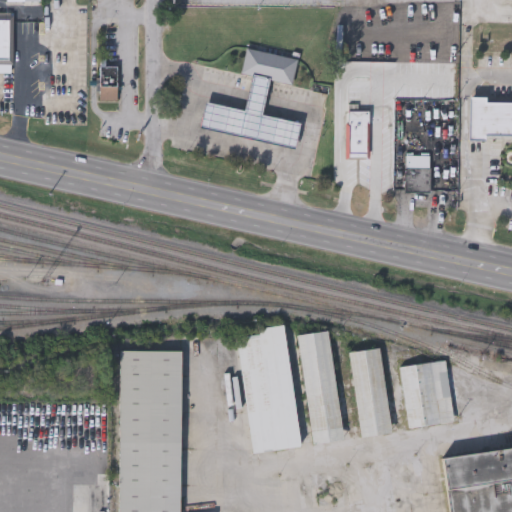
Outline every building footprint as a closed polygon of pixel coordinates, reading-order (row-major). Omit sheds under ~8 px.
[(0,69),(0,10),(13,10),(12,69),(0,69)] [(251,74),(241,72),(246,47),(297,57),(292,82),(269,78),(251,74)] [(99,99),(99,57),(106,57),(106,64),(116,64),(116,99),(99,99)] [(269,78),(262,114),(300,121),(295,146),(200,127),(205,101),(244,109),(251,74),(269,78)] [(472,113),(473,97),(492,97),(492,102),(511,102),(511,135),(490,135),(491,139),(474,140),(472,113)] [(370,112),(369,159),(348,159),(348,112),(370,112)] [(429,158),(429,168),(407,168),(407,158),(429,158)] [(300,446),(252,452),(237,336),(260,333),(259,326),(285,323),(300,446)] [(343,438),(313,442),(298,333),(329,329),(343,438)] [(391,432),(359,436),(349,350),(381,346),(391,432)] [(120,511),(121,349),(182,349),(180,511),(120,511)] [(454,420),(409,426),(401,364),(447,359),(454,420)] [(511,511),(447,511),(440,455),(511,446),(511,511)] [(110,511),(73,511),(73,483),(110,483),(110,511)]
